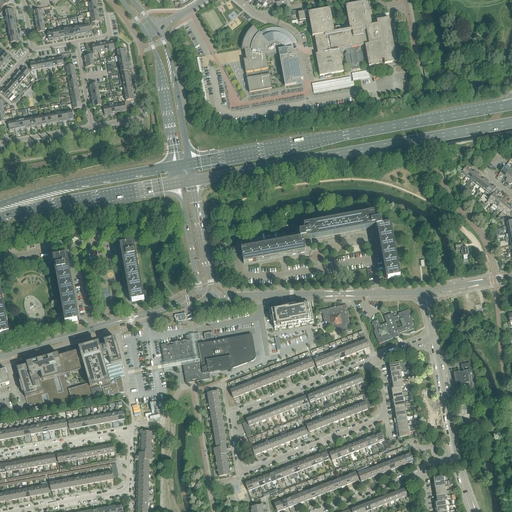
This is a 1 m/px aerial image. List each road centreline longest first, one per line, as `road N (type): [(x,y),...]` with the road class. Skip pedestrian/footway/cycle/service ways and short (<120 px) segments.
road 1 (residential): [(371,359),(232,412),(241,472),(385,416)]
road 2 (trunk): [(192,180),(511,121)]
road 3 (trunk): [(496,107),(189,161)]
road 4 (residential): [(0,455),(129,430),(129,491)]
road 5 (trunk): [(0,217),(181,182)]
road 6 (trunk): [(177,164),(0,205)]
road 7 (tertiary): [(189,161),(168,53),(154,27)]
road 8 (residential): [(261,318),(149,338),(145,314)]
road 9 (tertiary): [(145,32),(158,59),(177,164)]
road 10 (residential): [(378,293),(373,259),(281,275)]
road 11 (unclassified): [(455,456),(433,338)]
